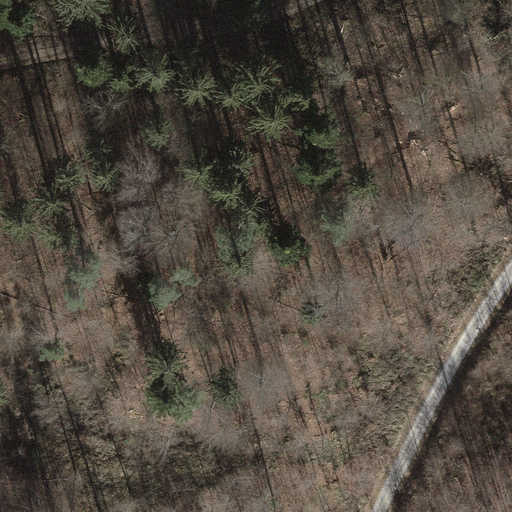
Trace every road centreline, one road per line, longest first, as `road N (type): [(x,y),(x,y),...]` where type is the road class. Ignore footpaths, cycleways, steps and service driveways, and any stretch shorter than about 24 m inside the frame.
road 1 (track): [(310,0),(250,21),(0,58)]
road 2 (track): [(382,511),(456,356),(511,271)]
